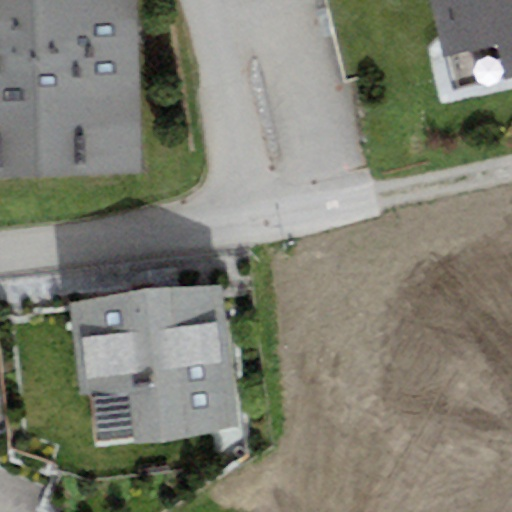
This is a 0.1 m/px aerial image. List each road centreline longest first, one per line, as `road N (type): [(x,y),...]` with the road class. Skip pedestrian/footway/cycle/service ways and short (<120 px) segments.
road 1 (residential): [(235,221),(511,165)]
road 2 (residential): [(0,246),(235,221)]
road 3 (residential): [(235,221),(200,0)]
